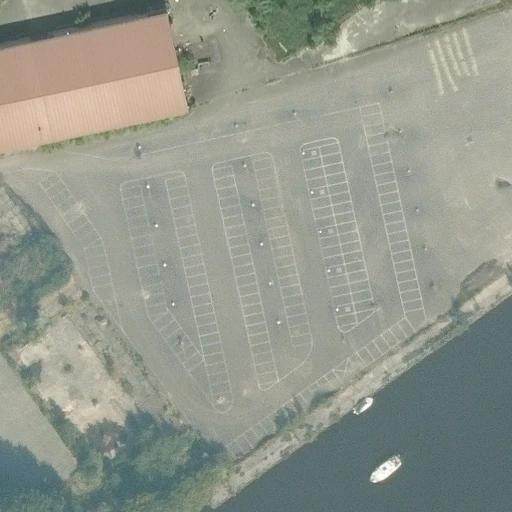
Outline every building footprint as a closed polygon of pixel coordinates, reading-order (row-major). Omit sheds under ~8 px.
[(0,33),(0,138),(188,104),(169,2),(0,33)] [(4,350),(0,352),(0,372),(14,363),(4,350)] [(0,411),(31,388),(15,368),(0,378),(0,411)] [(53,417),(37,393),(0,416),(0,446),(17,473),(68,440),(53,417)] [(72,441),(22,475),(37,498),(88,463),(72,441)]
